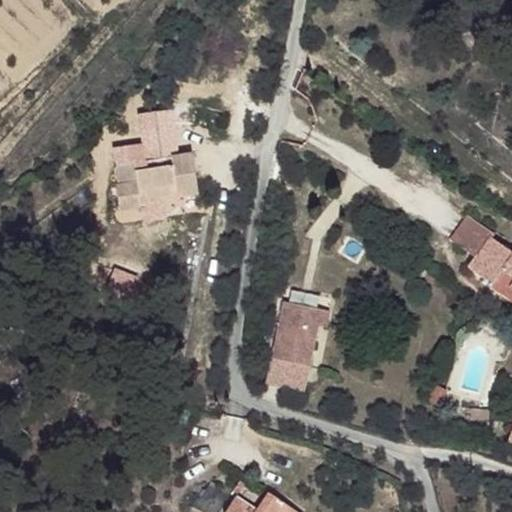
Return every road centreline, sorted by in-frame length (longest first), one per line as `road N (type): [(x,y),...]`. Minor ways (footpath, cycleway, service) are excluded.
road 1 (residential): [(291,0),(240,253),(235,387),(371,428),(430,489),(431,511)]
road 2 (unknown): [(267,121),(446,217)]
